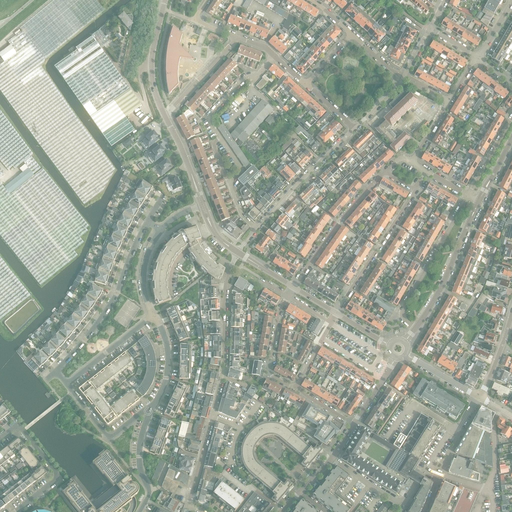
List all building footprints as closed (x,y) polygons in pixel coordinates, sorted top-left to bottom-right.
[(8,42),(11,45),(17,54),(2,65),(0,63),(0,89),(25,124),(41,146),(66,179),(85,205),(104,190),(116,169),(99,147),(75,116),(40,66),(44,63),(45,60),(105,11),(95,0),(54,0),(20,28),(22,31),(8,42)] [(296,9),(299,11),(304,3),(299,0),(298,0),(295,5),(298,7),(296,9)] [(346,0),(342,0),(338,6),(342,9),(347,4),(345,2),(346,0)] [(410,0),(418,7),(416,9),(420,13),(422,11),(426,14),(430,10),(418,0),(410,0)] [(491,0),(489,0),(487,4),(497,9),(500,5),(491,0)] [(213,3),(209,7),(215,11),(218,13),(219,11),(217,9),(218,6),(213,3)] [(302,10),(305,11),(309,5),(304,3),(299,11),(301,12),(302,10)] [(345,12),(350,16),(354,12),(353,11),(355,10),(358,8),(353,3),(345,12)] [(493,17),(497,9),(487,4),(482,13),(486,14),(487,13),(493,17)] [(310,14),(313,8),(309,5),(305,11),(307,13),(306,15),(308,17),(310,14)] [(218,13),(215,11),(209,7),(206,12),(212,16),(213,14),(216,15),(218,13)] [(319,11),(313,8),(310,14),(315,17),(319,11)] [(350,16),(354,20),(358,16),(359,14),(360,14),(362,12),(358,8),(355,10),(353,11),(354,12),(350,16)] [(354,20),(358,24),(363,20),(362,19),(364,18),(367,16),(362,12),(360,14),(359,14),(358,16),(354,20)] [(132,16),(131,15),(130,16),(129,15),(127,15),(126,16),(124,14),(119,18),(127,28),(129,25),(131,26),(131,27),(132,23),(133,19),(133,17),(132,16)] [(282,27),(287,30),(294,18),(290,15),(287,20),(282,27)] [(227,22),(233,25),(236,18),(230,16),(227,22)] [(358,24),(363,28),(367,24),(368,22),(369,22),(371,20),(367,16),(364,18),(362,19),(363,20),(358,24)] [(241,20),(236,18),(233,25),(239,27),(241,20)] [(249,23),(247,22),(244,29),(249,32),(255,19),(253,18),(252,21),(250,21),(249,23)] [(442,25),(447,28),(451,21),(446,18),(442,25)] [(488,26),(490,22),(483,18),(481,21),(488,26)] [(257,19),(255,19),(249,32),(255,34),(258,27),(255,26),(257,23),(256,23),(257,19)] [(239,27),(244,29),(247,22),(241,20),(239,27)] [(363,28),(367,32),(371,28),(373,26),(375,24),(371,20),(369,22),(368,22),(367,24),(363,28)] [(453,22),(451,21),(447,28),(452,31),(456,24),(457,22),(454,20),(453,22)] [(260,28),(258,27),(255,34),(260,36),(266,23),(264,22),(262,26),(261,25),(260,28)] [(268,24),(266,23),(260,36),(266,39),(269,32),(266,31),(267,28),(266,27),(268,24)] [(401,31),(403,33),(413,38),(416,32),(413,30),(414,27),(407,23),(405,27),(403,26),(401,31)] [(367,32),(372,37),(380,28),(375,24),(373,26),(371,28),(367,32)] [(461,27),(456,24),(452,31),(457,34),(461,27)] [(290,34),(292,32),(295,29),(296,27),(294,25),(288,31),(290,34)] [(332,25),(328,29),(336,36),(340,32),(332,25)] [(462,25),(461,27),(457,34),(462,37),(467,28),(462,25)] [(173,27),(171,35),(168,44),(167,52),(166,60),(166,69),(166,77),(168,86),(169,94),(179,84),(178,84),(178,77),(178,71),(178,64),(180,58),(194,59),(179,45),(180,40),(182,35),(173,27)] [(381,29),(380,28),(372,37),(378,42),(384,36),(386,33),(385,33),(387,31),(382,27),(381,29)] [(462,37),(467,40),(473,31),(467,28),(462,37)] [(295,29),(292,32),(298,37),(301,34),(295,29)] [(328,29),(325,33),(333,41),(336,36),(328,29)] [(64,80),(90,117),(130,89),(100,48),(108,42),(106,38),(108,36),(107,35),(104,36),(100,30),(92,35),(92,36),(75,48),(77,50),(54,66),(64,80)] [(467,40),(472,43),(478,34),(473,31),(467,40)] [(325,33),(321,37),(329,45),(333,41),(325,33)] [(403,33),(400,38),(410,43),(413,38),(403,33)] [(483,38),(478,34),(472,43),(478,46),(482,40),(483,38)] [(503,36),(502,39),(511,44),(511,43),(511,38),(505,35),(504,37),(503,36)] [(268,42),(273,46),(278,41),(273,37),(268,42)] [(321,37),(317,42),(325,49),(329,45),(321,37)] [(388,39),(386,37),(382,41),(381,43),(384,46),(389,40),(388,39)] [(396,43),(397,44),(398,44),(407,49),(410,43),(400,38),(398,37),(396,41),(397,41),(396,43)] [(511,44),(502,39),(500,41),(501,42),(500,44),(511,51),(511,48),(511,44)] [(311,44),(313,46),(321,53),(325,49),(317,42),(316,41),(315,40),(311,44)] [(273,46),(277,50),(282,45),(278,41),(273,46)] [(430,47),(435,51),(439,45),(433,41),(430,47)] [(286,44),(284,43),(282,45),(277,50),(282,55),(287,49),(284,47),(287,45),(286,44)] [(404,55),(407,49),(398,44),(397,44),(395,49),(401,53),(404,55)] [(508,55),(511,51),(500,44),(499,46),(498,45),(496,48),(508,55)] [(11,45),(0,53),(0,63),(2,65),(17,54),(11,45)] [(435,51),(441,54),(445,48),(439,45),(435,51)] [(237,54),(243,56),(246,48),(240,46),(237,54)] [(321,53),(313,46),(309,50),(318,57),(321,53)] [(398,59),(401,53),(395,49),(390,46),(387,53),(390,55),(389,56),(391,57),(391,59),(400,64),(401,60),(398,59)] [(248,60),(248,58),(251,50),(246,48),(243,56),(246,57),(245,59),(248,60)] [(441,54),(447,57),(450,51),(445,48),(441,54)] [(505,60),(508,55),(496,48),(495,50),(496,51),(494,53),(503,58),(503,59),(505,60)] [(248,58),(254,60),(256,52),(251,50),(248,58)] [(309,50),(306,54),(314,61),(318,57),(309,50)] [(450,64),(452,61),(456,55),(450,51),(447,57),(445,61),(450,64)] [(262,54),(256,52),(254,60),(259,62),(262,54)] [(300,58),(301,59),(302,58),(310,66),(314,61),(306,54),(304,53),(302,55),(300,57),(300,58)] [(498,66),(503,59),(503,58),(494,53),(492,58),(494,60),(493,61),(494,62),(494,63),(498,66)] [(452,61),(458,64),(461,58),(456,55),(452,61)] [(301,59),(298,62),(306,70),(310,66),(302,58),(301,59)] [(467,62),(461,58),(458,64),(464,68),(467,62)] [(229,59),(226,63),(232,68),(233,67),(235,68),(237,66),(229,59)] [(306,70),(298,62),(296,60),(292,64),(303,74),(306,70)] [(222,67),(223,67),(228,72),(230,70),(230,71),(232,69),(232,68),(226,63),(222,67)] [(268,70),(274,75),(279,69),(273,65),(268,70)] [(219,71),(224,76),(224,77),(225,77),(226,78),(228,80),(229,79),(230,78),(227,75),(229,72),(228,72),(223,67),(220,71),(219,71)] [(284,74),(279,69),(274,75),(279,80),(284,74)] [(477,81),(478,79),(482,73),(477,69),(473,75),(476,77),(472,82),(471,84),(469,82),(467,85),(471,88),(474,84),(477,81)] [(414,76),(419,79),(423,73),(417,70),(414,76)] [(215,75),(216,75),(221,80),(224,77),(224,76),(219,71),(215,75)] [(424,71),(423,73),(419,79),(425,82),(428,76),(425,74),(426,72),(424,71)] [(478,79),(483,83),(487,77),(482,73),(478,79)] [(425,82),(430,84),(434,79),(435,77),(429,74),(428,76),(425,82)] [(211,78),(211,79),(218,84),(221,80),(216,75),(215,75),(212,79),(211,78)] [(435,77),(434,79),(430,84),(436,87),(439,82),(436,80),(438,78),(435,76),(435,77)] [(281,93),(283,91),(292,81),(287,77),(281,85),(283,87),(280,92),(281,93)] [(483,83),(488,87),(492,81),(487,77),(483,83)] [(218,85),(218,84),(211,79),(208,83),(213,88),(214,88),(217,84),(218,85)] [(287,91),(289,93),(296,85),(292,81),(283,91),(285,92),(287,91)] [(488,87),(493,91),(498,85),(492,81),(488,87)] [(436,87),(441,90),(444,84),(439,82),(436,87)] [(214,88),(213,88),(208,83),(204,86),(211,92),(210,91),(213,88),(214,89),(214,88)] [(450,87),(444,84),(441,90),(446,93),(450,87)] [(289,93),(293,96),(300,89),(296,85),(289,93)] [(497,97),(499,95),(503,89),(498,85),(493,91),(497,93),(493,99),(495,100),(497,97)] [(211,96),(212,94),(211,92),(204,86),(204,87),(204,88),(201,91),(206,96),(207,96),(209,94),(211,96)] [(472,95),(473,94),(474,92),(471,91),(465,87),(461,94),(467,97),(469,94),(472,95)] [(384,119),(374,128),(382,136),(391,145),(390,146),(395,152),(400,147),(401,148),(405,144),(404,143),(410,138),(404,133),(398,138),(396,136),(398,134),(394,130),(392,132),(390,129),(392,127),(392,126),(418,101),(410,93),(406,89),(406,88),(397,97),(388,105),(389,106),(390,107),(393,110),(383,119),(384,119)] [(142,105),(130,89),(90,117),(112,147),(135,130),(125,117),(142,105)] [(293,96),(297,100),(304,93),(300,89),(293,96)] [(508,93),(503,89),(499,95),(504,99),(508,93)] [(203,99),(206,96),(201,91),(201,90),(197,94),(203,100),(203,99)] [(297,100),(301,104),(308,96),(304,93),(297,100)] [(200,104),(203,100),(197,94),(197,95),(194,99),(199,104),(200,104)] [(245,98),(241,94),(235,99),(240,104),(245,98)] [(464,103),(466,105),(469,107),(471,104),(465,100),(467,97),(461,94),(458,100),(464,103)] [(301,104),(306,108),(312,100),(308,96),(301,104)] [(505,100),(502,103),(501,106),(503,108),(505,105),(509,108),(511,104),(511,98),(510,97),(507,101),(505,100)] [(196,107),(199,104),(194,99),(193,98),(190,102),(196,108),(196,107)] [(232,138),(234,141),(234,142),(240,146),(273,110),(262,100),(230,136),(232,138)] [(306,108),(310,111),(317,104),(312,100),(306,108)] [(458,100),(454,106),(460,110),(464,103),(458,100)] [(196,108),(196,107),(196,108),(190,102),(186,106),(192,112),(193,112),(192,111),(195,108),(196,108)] [(308,113),(312,117),(321,108),(317,104),(310,111),(308,113)] [(456,116),(460,110),(454,106),(450,112),(456,116)] [(325,111),(321,108),(312,117),(317,121),(318,120),(317,120),(325,111)] [(23,162),(25,164),(33,174),(40,168),(30,156),(33,154),(0,110),(0,160),(8,170),(13,166),(15,169),(23,162)] [(487,117),(494,121),(501,124),(504,119),(497,115),(497,114),(495,113),(492,117),(488,115),(487,117)] [(177,119),(179,124),(186,120),(184,115),(177,119)] [(271,127),(276,121),(270,116),(265,121),(271,127)] [(447,116),(443,123),(451,128),(453,125),(451,124),(454,120),(447,116)] [(333,118),(329,122),(337,130),(341,126),(334,119),(333,118)] [(482,121),(488,124),(498,130),(501,124),(494,121),(492,123),(483,118),(482,121)] [(179,124),(182,129),(189,125),(186,120),(179,124)] [(415,137),(429,123),(427,121),(412,134),(415,137)] [(328,125),(326,127),(333,134),(337,130),(329,122),(327,124),(328,125)] [(443,123),(440,129),(447,134),(451,128),(443,123)] [(482,128),(488,131),(495,135),(498,130),(488,124),(487,127),(483,125),(482,128)] [(182,129),(185,134),(192,130),(189,125),(182,129)] [(320,130),(322,131),(329,138),(333,134),(326,127),(324,126),(320,130)] [(301,128),(296,133),(298,134),(301,131),(307,137),(308,136),(312,141),(308,145),(314,151),(320,146),(305,131),(304,131),(301,128)] [(445,138),(447,134),(440,129),(436,135),(445,141),(447,138),(445,138)] [(148,138),(144,141),(148,147),(158,139),(156,137),(157,136),(155,134),(154,134),(150,130),(145,134),(148,137),(147,137),(148,138)] [(195,136),(192,130),(185,134),(187,140),(195,136)] [(264,130),(262,132),(270,142),(273,139),(264,130)] [(366,131),(363,133),(372,142),(376,138),(368,130),(366,131)] [(324,142),(329,138),(322,131),(315,138),(320,142),(322,140),(324,142)] [(488,131),(485,136),(492,140),(495,135),(488,131)] [(362,136),(360,138),(368,146),(372,142),(363,133),(362,135),(362,136)] [(444,143),(445,141),(436,135),(432,142),(438,145),(440,142),(442,143),(444,143)] [(485,136),(482,141),(489,145),(492,140),(485,136)] [(190,141),(192,146),(200,143),(202,143),(200,138),(198,138),(190,141)] [(358,139),(356,141),(364,149),(368,146),(360,138),(359,139),(358,139)] [(290,139),(280,148),(283,151),(291,143),(293,142),(290,139)] [(362,151),(364,149),(356,141),(354,143),(353,145),(361,153),(362,151)] [(477,143),(476,145),(486,150),(489,145),(482,141),(480,144),(477,143)] [(152,148),(144,154),(148,159),(149,159),(151,157),(155,161),(165,154),(163,151),(164,151),(162,148),(161,149),(157,144),(152,148)] [(300,152),(294,146),(293,144),(293,145),(290,147),(294,150),(295,149),(298,153),(300,152)] [(470,149),(469,150),(475,153),(476,152),(482,156),(486,150),(476,145),(473,151),(470,149)] [(303,149),(301,152),(309,160),(313,156),(303,147),(302,148),(303,149)] [(289,148),(285,152),(288,154),(289,153),(290,155),(292,154),(295,157),(296,155),(289,148)] [(347,149),(345,151),(353,159),(354,160),(357,156),(349,148),(348,149),(347,149)] [(388,150),(384,154),(389,159),(393,155),(388,150)] [(474,155),(475,153),(469,150),(468,153),(470,155),(468,159),(477,165),(481,159),(474,155)] [(352,161),(353,159),(345,151),(343,153),(343,154),(342,155),(350,163),(352,161)] [(433,157),(430,155),(426,162),(432,165),(436,158),(439,152),(436,151),(433,157)] [(298,157),(305,164),(309,160),(301,152),(297,156),(298,157)] [(421,159),(426,162),(430,155),(425,152),(421,159)] [(384,154),(380,158),(385,163),(389,159),(384,154)] [(340,156),(338,158),(344,165),(346,163),(348,165),(350,163),(342,155),(340,156)] [(301,168),(305,164),(298,157),(294,161),(301,168)] [(160,167),(157,170),(161,175),(171,168),(169,166),(170,165),(168,162),(167,163),(163,158),(158,162),(160,165),(159,166),(160,167)] [(342,167),(344,165),(338,158),(336,160),(336,161),(334,162),(340,168),(342,171),(344,169),(342,167)] [(380,158),(376,162),(381,167),(385,163),(380,158)] [(432,165),(437,168),(441,161),(436,158),(432,165)] [(465,164),(468,166),(474,170),(477,165),(468,159),(467,161),(465,164)] [(446,164),(441,161),(437,168),(442,171),(446,164)] [(369,164),(371,166),(376,171),(381,167),(376,162),(374,164),(372,162),(369,164)] [(202,170),(202,171),(210,168),(208,163),(200,166),(200,167),(201,167),(202,170)] [(296,174),(300,170),(294,163),(292,165),(290,163),(288,165),(296,174)] [(23,172),(4,187),(10,194),(34,175),(33,174),(25,164),(22,167),(20,169),(23,172)] [(288,182),(295,175),(289,169),(289,168),(285,164),(282,166),(284,168),(280,173),(288,182)] [(451,167),(446,164),(442,171),(447,174),(451,167)] [(332,165),(327,170),(332,176),(334,178),(338,174),(340,173),(332,165)] [(253,166),(252,167),(248,171),(238,180),(244,186),(258,172),(253,166)] [(371,166),(367,170),(372,175),(376,171),(371,166)] [(468,166),(465,171),(472,175),(474,170),(468,166)] [(219,169),(215,171),(213,167),(210,168),(202,171),(204,176),(212,173),(215,172),(220,170),(219,169)] [(259,172),(262,175),(266,179),(268,177),(268,178),(271,175),(265,169),(263,167),(259,172)] [(43,168),(34,175),(10,194),(4,187),(0,182),(0,235),(40,286),(78,255),(74,251),(84,242),(80,237),(88,231),(86,229),(89,226),(43,168)] [(331,177),(332,176),(327,170),(323,173),(330,181),(333,179),(331,177)] [(367,170),(363,174),(368,179),(372,175),(367,170)] [(461,172),(459,175),(469,180),(472,175),(465,171),(463,174),(461,172)] [(259,172),(253,178),(256,180),(262,175),(259,172)] [(364,183),(368,179),(363,174),(361,172),(359,174),(361,176),(359,178),(364,183)] [(321,179),(319,181),(323,184),(330,192),(331,191),(333,189),(335,186),(332,188),(329,185),(328,186),(327,185),(331,182),(330,181),(323,173),(319,177),(321,179)] [(163,184),(169,179),(167,175),(160,180),(163,184)] [(467,183),(469,180),(459,175),(458,175),(456,177),(460,179),(458,182),(465,186),(466,185),(467,183)] [(505,176),(502,182),(509,185),(511,180),(505,176)] [(173,190),(181,187),(177,177),(169,180),(173,190)] [(378,186),(385,190),(389,182),(383,178),(378,186)] [(320,187),(323,184),(319,181),(318,179),(317,179),(316,179),(315,180),(315,181),(313,182),(320,189),(321,188),(320,187)] [(140,184),(139,186),(149,193),(150,192),(151,191),(150,190),(153,187),(143,181),(141,184),(140,184)] [(279,181),(277,183),(275,181),(272,184),(280,192),(285,186),(279,181)] [(356,181),(352,186),(357,190),(361,186),(356,181)] [(391,194),(393,191),(396,186),(389,182),(385,190),(391,194)] [(506,191),(509,185),(502,182),(499,187),(506,191)] [(426,190),(431,193),(435,186),(430,183),(426,190)] [(312,184),(307,189),(315,197),(320,192),(312,184)] [(148,195),(150,196),(152,194),(150,192),(149,193),(139,186),(137,189),(137,190),(136,192),(145,198),(147,196),(148,195)] [(247,189),(244,186),(240,190),(243,198),(247,197),(251,194),(247,189)] [(352,186),(348,190),(353,195),(357,190),(352,186)] [(393,191),(399,194),(402,189),(396,186),(393,191)] [(435,199),(437,197),(437,196),(441,190),(435,186),(431,193),(430,196),(435,199)] [(274,200),(280,194),(274,188),(268,194),(274,200)] [(311,201),(315,197),(307,189),(303,193),(310,201),(311,201)] [(408,193),(402,189),(399,194),(405,198),(408,193)] [(257,194),(261,197),(261,196),(270,204),(273,201),(267,195),(261,190),(257,194)] [(348,190),(344,194),(349,199),(353,195),(348,190)] [(437,196),(437,197),(442,200),(446,193),(441,190),(437,196)] [(144,200),(145,198),(136,192),(134,191),(132,194),(133,194),(132,197),(143,204),(143,202),(144,201),(144,200)] [(498,191),(495,196),(502,200),(504,194),(498,191)] [(372,192),(368,197),(373,201),(377,197),(372,192)] [(306,204),(310,201),(303,193),(299,196),(306,204)] [(442,200),(448,203),(452,196),(446,193),(442,200)] [(340,195),(338,197),(346,204),(349,199),(344,194),(342,196),(340,195)] [(458,199),(452,196),(448,203),(454,206),(458,199)] [(502,200),(495,196),(492,202),(499,205),(500,206),(501,206),(502,205),(502,204),(502,203),(503,201),(502,200)] [(142,205),(144,206),(146,204),(143,202),(143,204),(132,197),(130,200),(129,199),(127,202),(129,203),(139,208),(140,206),(141,206),(142,205)] [(269,205),(261,197),(258,200),(266,208),(269,205)] [(338,201),(336,203),(342,208),(346,204),(338,197),(336,199),(338,201)] [(375,202),(373,201),(368,197),(364,201),(370,206),(371,207),(375,202)] [(296,199),(289,207),(299,217),(300,214),(296,211),(298,208),(296,206),(300,202),(296,199)] [(368,208),(370,206),(364,201),(360,205),(366,210),(368,212),(369,210),(368,208)] [(262,213),(265,209),(258,202),(257,204),(258,205),(256,207),(262,213)] [(496,211),(499,205),(492,202),(489,207),(496,211)] [(138,211),(139,208),(129,203),(128,205),(127,205),(126,208),(136,214),(137,212),(138,211)] [(336,203),(333,207),(338,212),(342,208),(336,203)] [(418,203),(415,208),(423,213),(424,213),(426,210),(423,209),(424,207),(418,203)] [(360,205),(356,210),(362,215),(366,210),(360,205)] [(387,210),(387,211),(393,215),(396,210),(389,205),(386,209),(387,210)] [(261,214),(254,207),(252,206),(249,209),(251,211),(258,217),(261,214)] [(297,219),(299,217),(289,207),(285,211),(291,217),(293,214),(297,219)] [(333,207),(329,212),(334,217),(338,212),(333,207)] [(499,212),(496,211),(489,207),(487,213),(494,216),(496,217),(499,212)] [(136,215),(138,216),(140,214),(137,212),(136,214),(126,208),(124,211),(123,213),(133,219),(134,216),(135,217),(136,215)] [(422,215),(423,213),(415,208),(412,213),(418,217),(420,214),(422,215)] [(255,220),(258,217),(251,211),(249,209),(246,212),(255,220)] [(356,210),(353,214),(358,219),(362,215),(356,210)] [(387,211),(384,216),(390,219),(393,215),(387,211)] [(132,221),(133,219),(123,213),(121,212),(120,215),(121,216),(120,219),(131,224),(131,223),(132,221)] [(412,213),(409,218),(415,222),(415,221),(418,217),(412,213)] [(487,213),(484,218),(491,221),(494,216),(487,213)] [(283,214),(279,218),(291,227),(292,225),(287,221),(289,219),(283,214)] [(320,215),(318,217),(327,223),(330,218),(324,214),(322,217),(320,215)] [(353,214),(349,219),(354,223),(358,219),(353,214)] [(228,232),(231,234),(237,228),(232,224),(234,222),(235,222),(238,218),(235,216),(230,218),(229,218),(227,219),(223,221),(224,223),(225,225),(227,227),(225,229),(228,232)] [(384,216),(381,220),(387,224),(390,219),(384,216)] [(318,217),(315,222),(323,228),(327,223),(318,217),(318,218),(318,217)] [(289,229),(291,227),(279,218),(276,222),(282,227),(284,225),(286,227),(287,227),(289,229)] [(417,223),(415,221),(415,222),(409,218),(405,222),(412,226),(413,224),(415,225),(417,223)] [(484,218),(481,223),(488,227),(491,221),(484,218)] [(130,226),(132,227),(134,224),(131,223),(131,224),(120,219),(118,222),(119,222),(117,224),(128,229),(129,227),(130,226)] [(350,228),(354,223),(349,219),(345,223),(350,228)] [(437,219),(434,225),(440,229),(444,223),(437,219)] [(376,221),(375,224),(383,229),(387,224),(381,220),(379,223),(376,221)] [(315,222),(312,227),(320,233),(323,228),(315,222)] [(410,229),(412,226),(405,222),(402,227),(409,231),(408,232),(409,233),(412,230),(410,229)] [(239,230),(237,228),(231,234),(238,240),(249,227),(245,223),(239,230)] [(280,235),(281,233),(278,231),(281,228),(275,223),(271,228),(277,233),(279,235),(280,235)] [(485,232),(488,227),(481,223),(478,229),(485,232)] [(505,223),(503,231),(505,231),(507,226),(510,227),(511,224),(505,223)] [(126,232),(128,229),(117,224),(116,227),(114,230),(125,235),(126,234),(127,232),(126,232)] [(376,228),(374,230),(380,234),(383,229),(375,224),(373,226),(376,228)] [(310,229),(308,231),(317,237),(320,233),(312,227),(310,225),(308,228),(310,229)] [(434,225),(430,231),(437,235),(440,229),(434,225)] [(342,226),(339,231),(345,235),(348,231),(342,226)] [(155,272),(154,283),(155,283),(155,291),(154,291),(157,302),(158,302),(159,306),(164,304),(171,301),(170,298),(169,297),(170,297),(169,294),(168,291),(168,290),(168,289),(168,286),(168,283),(168,282),(168,279),(168,276),(169,275),(169,272),(170,269),(171,268),(172,265),(173,263),(174,262),(176,259),(177,257),(178,256),(180,254),(182,251),(183,250),(183,251),(185,249),(188,247),(189,246),(190,246),(193,250),(190,251),(192,256),(193,255),(197,261),(196,261),(203,269),(206,271),(208,273),(210,275),(212,277),(213,286),(220,286),(220,281),(220,279),(223,274),(225,269),(223,268),(220,266),(218,264),(215,262),(215,261),(213,259),(212,258),(210,256),(208,254),(207,253),(207,252),(206,250),(205,247),(204,245),(203,244),(202,242),(201,240),(200,236),(199,233),(196,228),(189,232),(188,231),(180,235),(181,236),(174,241),(174,240),(166,248),(167,249),(163,255),(162,255),(157,265),(158,265),(156,272),(155,272)] [(369,234),(371,235),(377,239),(380,234),(374,230),(373,229),(371,232),(371,231),(369,234)] [(125,237),(127,238),(128,235),(126,234),(125,235),(114,230),(113,232),(111,232),(110,235),(122,240),(123,238),(124,238),(125,237)] [(276,238),(277,237),(276,237),(277,236),(269,230),(267,232),(266,233),(266,234),(274,240),(276,238)] [(401,230),(397,235),(404,240),(405,237),(407,238),(409,235),(407,234),(401,230)] [(305,233),(303,235),(313,242),(317,237),(308,231),(306,234),(305,233)] [(339,231),(335,236),(341,240),(345,235),(339,231)] [(430,231),(427,236),(434,240),(437,235),(430,231)] [(288,232),(285,237),(287,238),(290,240),(293,235),(289,232),(288,232)] [(476,233),(474,239),(481,242),(483,236),(476,233)] [(121,243),(122,240),(110,235),(109,238),(110,238),(109,241),(120,246),(121,245),(122,243),(121,243)] [(304,243),(305,244),(305,243),(310,247),(313,242),(303,235),(301,237),(305,240),(304,243)] [(374,244),(377,239),(371,235),(368,240),(374,244)] [(397,235),(394,240),(400,244),(404,240),(397,235)] [(265,236),(261,240),(268,245),(269,243),(272,244),(273,242),(265,236)] [(335,236),(332,241),(338,245),(341,240),(335,236)] [(427,236),(424,241),(431,245),(434,240),(427,236)] [(474,239),(471,245),(478,248),(481,242),(474,239)] [(266,247),(268,245),(261,240),(258,244),(267,251),(269,249),(266,247)] [(365,244),(363,247),(369,251),(372,246),(364,240),(362,243),(365,244)] [(403,246),(400,244),(394,240),(391,245),(397,249),(399,247),(401,248),(403,246)] [(120,247),(122,248),(123,246),(121,245),(120,246),(109,241),(108,244),(107,247),(118,251),(119,249),(120,247)] [(332,241),(329,246),(335,250),(338,245),(332,241)] [(424,241),(421,247),(428,251),(431,245),(424,241)] [(299,243),(297,245),(308,252),(311,248),(310,247),(305,243),(305,244),(304,246),(299,243)] [(264,255),(267,251),(258,244),(256,247),(256,248),(264,255)] [(117,254),(118,251),(107,247),(103,245),(101,251),(104,252),(104,253),(116,257),(117,256),(117,254)] [(305,257),(308,252),(297,245),(296,247),(299,250),(298,252),(298,253),(305,257)] [(396,252),(397,249),(391,245),(388,250),(396,256),(398,253),(396,252)] [(481,249),(478,248),(471,245),(469,251),(479,255),(481,249)] [(511,259),(511,245),(510,245),(510,247),(506,246),(505,248),(504,248),(503,252),(505,253),(504,257),(511,259)] [(331,254),(335,250),(329,246),(325,250),(331,254)] [(360,251),(366,255),(369,251),(363,247),(361,249),(359,248),(358,250),(360,251)] [(421,247),(418,253),(424,257),(428,251),(421,247)] [(421,262),(424,257),(418,253),(410,249),(409,251),(416,255),(415,258),(421,262)] [(325,250),(322,255),(328,259),(331,254),(325,250)] [(395,258),(396,256),(388,250),(385,255),(391,259),(392,256),(395,258)] [(360,251),(357,256),(363,260),(366,255),(360,251)] [(469,251),(466,257),(476,261),(479,255),(469,251)] [(119,257),(117,256),(116,257),(104,253),(103,256),(102,258),(113,262),(114,260),(115,260),(115,259),(118,260),(119,257)] [(276,265),(278,266),(282,259),(277,255),(273,263),(274,263),(273,264),(275,265),(276,265)] [(322,255),(319,260),(325,264),(328,259),(322,255)] [(388,264),(391,259),(385,255),(382,260),(388,264)] [(357,256),(354,261),(360,265),(363,260),(357,256)] [(0,319),(30,295),(6,265),(0,257),(0,319)] [(466,257),(464,263),(474,267),(476,261),(466,257)] [(101,261),(100,264),(112,268),(112,267),(113,265),(112,265),(113,262),(102,258),(101,261)] [(281,268),(283,269),(287,262),(282,259),(278,266),(279,266),(279,267),(280,268),(281,268)] [(289,260),(287,262),(283,269),(285,271),(287,272),(288,272),(293,265),(290,263),(291,261),(289,260)] [(321,269),(325,264),(319,260),(315,265),(321,269)] [(352,264),(350,266),(356,270),(360,265),(354,261),(351,260),(350,262),(352,264)] [(296,267),(293,265),(288,272),(291,274),(290,274),(292,275),(293,275),(300,265),(298,263),(296,267)] [(379,263),(376,268),(382,272),(385,267),(379,263)] [(412,263),(409,268),(415,272),(419,267),(412,263)] [(464,263),(461,269),(471,273),(474,267),(464,263)] [(98,270),(109,274),(110,271),(111,271),(111,270),(114,271),(115,268),(112,267),(112,268),(100,264),(98,264),(96,269),(98,270)] [(345,269),(347,271),(353,275),(356,270),(350,266),(349,268),(347,267),(345,269)] [(380,274),(382,272),(376,268),(373,273),(381,278),(382,276),(380,274)] [(409,268),(406,274),(412,278),(415,272),(409,268)] [(511,270),(502,268),(501,271),(500,270),(499,274),(510,277),(511,277),(511,275),(511,274),(511,273),(511,271),(511,270)] [(475,274),(471,273),(461,269),(459,274),(466,277),(468,274),(474,277),(475,274)] [(97,273),(96,276),(108,280),(108,278),(109,277),(108,276),(109,274),(98,270),(97,273)] [(347,271),(344,276),(350,280),(353,275),(347,271)] [(373,273),(369,278),(375,281),(378,283),(381,278),(373,273)] [(406,274),(402,280),(409,283),(412,278),(406,274)] [(466,277),(459,274),(458,277),(457,277),(456,279),(457,280),(464,283),(466,284),(469,279),(466,277)] [(107,281),(110,282),(111,279),(108,278),(108,280),(96,276),(92,275),(91,278),(94,278),(93,282),(105,285),(106,283),(107,283),(107,281)] [(347,285),(350,280),(344,276),(341,281),(347,285)] [(303,283),(311,288),(315,281),(307,277),(303,283)] [(509,281),(507,280),(495,277),(494,279),(498,280),(497,284),(497,285),(508,288),(509,288),(509,285),(509,284),(508,284),(509,281)] [(250,292),(253,287),(239,278),(236,283),(235,283),(234,285),(234,286),(242,291),(244,289),(245,290),(245,289),(248,292),(249,291),(250,292)] [(315,281),(311,288),(316,291),(321,284),(318,282),(319,279),(317,278),(315,281)] [(369,278),(366,282),(374,288),(375,288),(376,285),(374,284),(375,281),(369,278)] [(402,280),(399,285),(406,289),(409,283),(402,280)] [(457,280),(454,286),(461,289),(464,283),(457,280)] [(395,286),(393,289),(403,294),(406,289),(399,285),(393,281),(392,284),(395,286)] [(366,282),(363,287),(369,291),(371,289),(373,290),(374,288),(366,282)] [(91,287),(90,289),(100,296),(101,295),(102,293),(101,293),(103,290),(93,284),(92,287),(91,287)] [(316,291),(321,294),(326,287),(321,284),(316,291)] [(459,295),(461,289),(454,286),(452,292),(459,295)] [(242,305),(242,299),(240,298),(240,296),(243,292),(235,287),(232,291),(232,294),(233,294),(233,298),(233,300),(233,304),(240,305),(242,305)] [(331,290),(326,287),(321,294),(327,298),(331,291),(331,290)] [(366,296),(369,291),(363,287),(360,292),(366,296)] [(395,293),(393,296),(400,300),(403,294),(393,289),(390,287),(389,289),(395,293)] [(496,289),(491,287),(490,290),(494,291),(492,297),(503,301),(506,292),(496,289)] [(88,292),(87,295),(96,301),(98,299),(99,297),(101,299),(103,296),(101,295),(100,296),(90,289),(88,292)] [(259,299),(263,302),(270,292),(265,289),(260,296),(259,299)] [(338,295),(331,291),(327,298),(334,302),(338,295)] [(267,301),(270,303),(275,295),(270,292),(263,302),(265,303),(267,301)] [(482,294),(477,301),(482,304),(485,298),(486,297),(487,297),(482,294)] [(85,297),(83,299),(93,306),(94,305),(95,304),(95,303),(96,301),(87,295),(85,297)] [(280,298),(275,295),(270,303),(276,306),(280,298)] [(396,306),(400,300),(393,296),(390,302),(396,306)] [(449,296),(446,301),(453,305),(456,300),(449,296)] [(395,308),(377,297),(373,303),(387,311),(381,321),(376,328),(382,331),(386,324),(395,308)] [(480,306),(479,309),(478,310),(484,313),(487,308),(484,307),(488,300),(485,298),(482,304),(480,306)] [(81,302),(80,305),(89,311),(91,309),(92,308),(94,309),(96,307),(94,305),(93,306),(83,299),(81,302)] [(453,305),(446,301),(443,307),(450,311),(451,308),(458,311),(459,309),(453,305)] [(345,309),(351,312),(355,305),(350,302),(345,309)] [(289,317),(291,315),(295,308),(292,306),(292,305),(291,305),(290,305),(290,304),(285,311),(289,314),(288,316),(289,317)] [(503,311),(503,309),(502,308),(503,308),(497,306),(496,305),(494,305),(492,305),(490,304),(488,311),(490,313),(494,314),(495,313),(501,314),(501,312),(503,311)] [(78,306),(76,309),(86,317),(87,315),(88,314),(89,311),(80,305),(78,307),(78,306)] [(351,312),(356,315),(360,308),(355,305),(351,312)] [(166,313),(167,316),(179,311),(177,306),(166,310),(167,313),(166,313)] [(450,311),(443,307),(440,312),(446,316),(448,313),(454,317),(456,314),(450,311)] [(296,308),(295,308),(291,315),(296,318),(300,311),(297,309),(296,308)] [(356,315),(361,319),(365,311),(360,308),(356,315)] [(74,312),(73,314),(82,321),(84,319),(85,318),(87,319),(89,317),(87,315),(86,317),(76,309),(74,312)] [(170,319),(170,321),(181,316),(179,311),(167,316),(168,319),(170,319)] [(303,312),(300,311),(296,318),(301,321),(305,314),(304,313),(303,312)] [(361,319),(366,322),(371,314),(365,311),(361,319)] [(448,317),(446,316),(440,312),(436,318),(445,323),(448,317)] [(71,316),(69,319),(78,326),(79,325),(81,324),(80,323),(82,321),(73,314),(71,316)] [(305,314),(301,321),(300,322),(302,323),(303,322),(306,324),(310,317),(309,316),(308,315),(305,314)] [(366,322),(371,325),(376,317),(371,314),(366,322)] [(170,324),(171,327),(183,322),(181,316),(170,321),(171,323),(170,324)] [(313,341),(324,324),(314,317),(303,335),(313,341)] [(381,321),(376,317),(371,325),(376,328),(381,321)] [(436,318),(433,323),(442,329),(445,323),(436,318)] [(67,322),(65,324),(74,331),(76,329),(77,328),(79,329),(81,327),(79,325),(78,326),(69,319),(67,321),(67,322)] [(499,324),(499,323),(499,322),(499,321),(492,319),(491,319),(490,319),(489,322),(488,322),(487,324),(492,326),(491,329),(496,331),(497,327),(498,324),(499,324)] [(174,329),(175,331),(186,327),(183,322),(171,327),(173,330),(174,329)] [(446,331),(442,329),(433,323),(430,329),(437,333),(438,330),(444,333),(446,331)] [(63,325),(61,328),(71,336),(72,335),(73,333),(72,333),(74,331),(65,324),(64,326),(63,325)] [(174,334),(176,337),(188,332),(186,327),(175,331),(176,334),(174,334)] [(59,331),(58,333),(66,340),(68,338),(68,339),(70,337),(71,339),(74,336),(72,335),(71,336),(61,328),(59,330),(59,331)] [(430,329),(427,334),(433,338),(437,333),(430,329)] [(450,342),(455,345),(457,346),(461,339),(463,335),(457,331),(454,336),(450,342)] [(487,332),(485,337),(478,334),(476,337),(475,339),(479,341),(484,342),(484,340),(487,341),(487,340),(493,342),(494,339),(495,338),(495,337),(494,336),(494,335),(489,334),(489,333),(489,332),(488,331),(487,332)] [(190,338),(188,332),(176,337),(177,340),(178,340),(179,342),(190,338)] [(55,334),(53,337),(62,345),(63,344),(65,343),(64,343),(66,340),(58,333),(56,335),(55,334)] [(427,334),(423,340),(430,344),(433,338),(427,334)] [(140,345),(143,350),(152,346),(147,339),(145,336),(138,342),(140,345)] [(65,346),(63,344),(62,345),(53,337),(51,339),(51,340),(49,342),(58,350),(60,347),(60,348),(61,346),(63,348),(65,346)] [(305,339),(302,346),(309,350),(313,343),(307,340),(305,339)] [(438,348),(430,344),(423,340),(420,345),(427,349),(429,346),(436,351),(438,348)] [(485,343),(484,342),(479,341),(478,343),(482,344),(481,348),(483,348),(483,349),(490,351),(491,351),(491,350),(492,349),(491,348),(492,346),(485,343)] [(47,343),(45,346),(54,354),(55,353),(56,352),(58,350),(49,342),(48,344),(47,343)] [(424,355),(427,349),(420,345),(417,351),(424,355)] [(43,348),(41,350),(49,358),(51,356),(51,357),(53,355),(54,357),(57,355),(55,353),(54,354),(45,346),(42,348),(43,348)] [(143,350),(146,356),(154,353),(152,346),(143,350)] [(302,346),(298,352),(306,356),(309,350),(302,346)] [(489,354),(475,348),(475,347),(472,346),(470,350),(474,351),(473,352),(480,355),(480,356),(487,359),(488,357),(489,357),(490,355),(489,355),(489,354)] [(318,354),(323,357),(327,351),(322,348),(318,354)] [(39,352),(36,354),(45,363),(46,362),(47,361),(47,360),(49,358),(41,350),(39,352)] [(323,361),(327,363),(332,354),(327,351),(323,357),(319,364),(321,365),(323,361)] [(125,352),(79,389),(92,405),(93,404),(96,408),(94,409),(108,425),(139,400),(134,394),(135,393),(132,389),(131,390),(132,391),(111,408),(107,403),(109,401),(106,398),(104,400),(103,398),(105,397),(102,393),(101,395),(97,390),(132,362),(133,363),(134,362),(131,358),(130,359),(125,353),(125,352)] [(302,363),(306,356),(298,352),(297,355),(299,356),(297,360),(302,363)] [(146,356),(147,362),(156,361),(154,353),(146,356)] [(437,363),(443,366),(447,359),(447,358),(448,356),(443,353),(442,355),(437,363)] [(454,359),(452,361),(452,362),(448,369),(453,372),(456,367),(460,369),(461,367),(465,360),(469,355),(465,353),(462,359),(460,358),(458,362),(454,359)] [(44,364),(46,366),(48,364),(46,362),(45,363),(36,354),(34,356),(34,357),(31,359),(35,363),(33,365),(37,369),(39,367),(39,368),(42,365),(44,364)] [(330,362),(333,364),(337,357),(332,354),(327,363),(325,367),(327,368),(330,362)] [(510,372),(511,373),(511,358),(506,356),(502,366),(503,366),(511,369),(510,372)] [(335,365),(339,367),(343,361),(337,357),(333,364),(327,374),(329,375),(335,365)] [(210,361),(210,364),(219,366),(220,361),(208,358),(207,360),(210,361)] [(474,362),(473,364),(483,369),(484,369),(485,368),(485,367),(485,366),(484,366),(484,365),(485,364),(473,358),(471,361),(474,362)] [(452,362),(452,361),(447,359),(443,366),(448,369),(452,362)] [(470,372),(469,375),(478,380),(478,379),(479,379),(480,377),(479,376),(483,369),(473,364),(465,360),(461,367),(463,368),(465,365),(469,367),(467,371),(470,372)] [(263,372),(260,372),(262,362),(254,361),(252,375),(260,376),(262,377),(263,372)] [(342,374),(344,371),(348,364),(343,361),(339,367),(335,374),(337,375),(336,376),(337,376),(339,378),(340,377),(342,374)] [(344,371),(349,374),(353,367),(348,364),(344,371)] [(404,365),(401,370),(408,375),(411,370),(404,365)] [(274,371),(280,375),(283,369),(277,366),(274,371)] [(351,375),(354,377),(359,370),(353,367),(349,374),(345,380),(348,381),(351,375)] [(147,368),(146,374),(155,377),(156,369),(147,368)] [(241,373),(241,372),(230,369),(228,377),(238,380),(240,373),(241,373)] [(280,375),(287,378),(289,373),(283,369),(280,375)] [(289,373),(287,378),(293,381),(297,374),(291,370),(289,373)] [(357,379),(360,380),(364,374),(359,370),(354,377),(351,383),(349,387),(351,388),(357,379)] [(401,370),(397,375),(404,380),(408,375),(401,370)] [(501,370),(498,375),(511,380),(511,378),(508,377),(510,374),(501,370)] [(211,376),(210,378),(218,380),(219,375),(202,371),(202,373),(208,375),(211,376)] [(182,381),(189,382),(189,374),(189,373),(178,373),(178,376),(179,377),(179,379),(183,379),(182,381)] [(152,384),(155,377),(146,374),(144,380),(152,384)] [(362,382),(365,384),(369,377),(364,374),(360,380),(356,386),(358,387),(360,384),(362,382)] [(469,375),(467,374),(465,377),(468,379),(466,383),(474,387),(478,380),(469,375)] [(397,375),(394,380),(401,385),(404,380),(397,375)] [(510,383),(511,380),(498,375),(496,380),(505,384),(507,381),(508,381),(507,382),(510,383)] [(365,384),(363,386),(366,387),(367,385),(370,387),(375,380),(369,377),(365,384)] [(267,391),(268,389),(272,382),(266,379),(262,388),(267,391)] [(306,389),(310,383),(311,380),(309,379),(308,381),(305,380),(301,386),(306,389)] [(461,411),(465,406),(435,387),(436,386),(430,382),(429,383),(422,379),(412,394),(431,406),(430,407),(440,413),(441,412),(444,414),(445,413),(449,415),(448,416),(455,421),(459,415),(459,416),(462,412),(461,411)] [(144,380),(141,386),(148,391),(152,384),(144,380)] [(397,390),(401,385),(394,380),(390,385),(397,390)] [(227,381),(225,387),(235,389),(238,390),(238,388),(227,381)] [(269,393),(272,394),(277,385),(272,382),(268,389),(271,390),(269,393)] [(176,384),(175,387),(185,392),(186,393),(189,388),(179,383),(178,385),(176,384)] [(306,389),(311,392),(315,386),(310,383),(306,389)] [(509,394),(510,390),(495,383),(492,389),(494,390),(496,391),(495,392),(497,393),(498,394),(497,395),(501,396),(502,395),(502,396),(503,395),(509,398),(510,394),(509,394)] [(252,384),(246,393),(252,397),(254,394),(258,388),(252,384)] [(277,385),(272,394),(271,396),(274,397),(276,393),(278,394),(282,388),(277,385)] [(317,387),(315,386),(311,392),(316,395),(321,386),(319,385),(317,387)] [(143,397),(148,391),(141,386),(136,391),(143,397)] [(316,395),(321,398),(326,389),(321,386),(316,395)] [(175,391),(174,393),(182,397),(185,392),(175,387),(173,390),(175,391)] [(234,391),(235,389),(225,387),(223,393),(233,396),(236,397),(237,392),(234,391)] [(388,388),(385,393),(391,398),(395,393),(388,388)] [(281,397),(287,401),(291,393),(285,389),(281,397)] [(321,398),(326,401),(331,392),(326,389),(321,398)] [(245,392),(244,396),(249,399),(251,400),(253,398),(252,397),(246,393),(245,392)] [(336,395),(331,392),(326,401),(331,404),(335,398),(336,395)] [(171,395),(170,398),(180,402),(182,397),(174,393),(173,395),(171,395)] [(232,398),(233,396),(223,393),(222,399),(231,401),(235,402),(236,399),(232,398)] [(287,401),(294,404),(298,396),(291,393),(287,401)] [(356,393),(351,400),(353,401),(358,404),(363,398),(356,393)] [(390,400),(391,398),(385,393),(381,398),(388,403),(389,404),(391,401),(390,400)] [(197,399),(202,401),(212,403),(213,398),(206,396),(206,398),(203,398),(202,398),(203,395),(198,394),(197,399)] [(298,396),(294,404),(300,408),(304,400),(298,396)] [(182,403),(180,402),(170,398),(169,401),(170,401),(169,404),(179,408),(182,403)] [(340,401),(335,398),(331,404),(336,407),(340,401)] [(381,398),(378,403),(385,408),(388,403),(381,398)] [(235,402),(231,401),(222,399),(220,404),(230,407),(233,408),(235,402)] [(352,403),(349,407),(354,410),(358,404),(353,401),(351,400),(350,402),(352,403)] [(2,402),(0,403),(0,409),(6,416),(7,415),(11,412),(2,402)] [(378,403),(374,408),(381,413),(385,408),(378,403)] [(167,405),(165,408),(175,413),(177,414),(179,408),(169,404),(168,406),(167,405)] [(195,416),(199,417),(208,420),(211,408),(201,406),(198,405),(194,404),(193,407),(197,408),(196,409),(200,410),(200,411),(202,411),(201,413),(192,411),(191,415),(195,416)] [(236,419),(240,414),(229,410),(230,407),(220,404),(218,412),(236,419)] [(302,414),(298,421),(317,432),(314,437),(320,441),(319,442),(322,444),(323,443),(326,446),(339,431),(339,432),(344,425),(333,418),(330,416),(329,417),(319,411),(320,410),(310,404),(304,415),(302,414)] [(350,416),(354,410),(349,407),(347,405),(345,408),(347,409),(345,413),(350,416)] [(491,423),(494,414),(481,407),(455,453),(484,464),(484,467),(489,466),(492,467),(492,460),(489,459),(491,453),(489,452),(491,447),(489,446),(491,440),(488,439),(491,433),(491,423)] [(173,418),(175,413),(165,408),(164,411),(165,412),(164,414),(165,414),(171,417),(173,418)] [(381,413),(374,408),(371,413),(378,418),(379,419),(383,414),(381,413)] [(0,419),(1,420),(4,417),(6,420),(9,418),(7,415),(6,416),(0,409),(0,419)] [(371,413),(367,418),(374,423),(378,418),(371,413)] [(361,427),(341,459),(397,494),(397,493),(400,488),(401,486),(407,477),(412,470),(439,426),(421,414),(416,422),(406,437),(401,434),(400,434),(394,443),(394,444),(388,440),(386,442),(362,427),(361,427)] [(499,417),(496,422),(497,427),(502,430),(500,433),(508,438),(510,436),(511,437),(511,444),(503,446),(503,449),(511,447),(511,429),(504,425),(504,424),(505,422),(504,420),(503,419),(499,417)] [(160,420),(159,423),(169,427),(171,422),(162,418),(161,421),(160,420)] [(376,424),(374,423),(367,418),(364,424),(372,429),(376,424)] [(178,436),(184,438),(189,423),(182,421),(178,436)] [(302,457),(302,458),(303,457),(305,459),(301,464),(305,467),(304,467),(307,469),(323,450),(320,448),(317,445),(313,449),(311,447),(310,447),(288,429),(285,427),(282,425),(279,424),(276,423),(272,422),(268,422),(265,423),(261,424),(258,425),(255,427),(252,429),(250,432),(247,435),(245,438),(243,441),(242,444),(241,448),(241,451),(241,455),(241,458),(242,462),(244,465),(246,468),(248,471),(250,473),(273,492),(272,493),(273,493),(275,495),(271,499),(275,502),(277,504),(293,485),(291,483),(287,480),(283,485),(281,483),(281,482),(281,483),(258,464),(256,461),(254,458),(253,454),(253,450),(255,446),(257,443),(259,440),(262,437),(266,435),(269,435),(273,435),(277,436),(280,438),(302,457)] [(159,427),(158,429),(167,433),(169,434),(171,428),(169,427),(159,423),(158,427),(159,427)] [(196,424),(195,428),(205,431),(206,425),(196,423),(196,424)] [(232,428),(224,426),(216,423),(214,428),(223,431),(225,432),(228,433),(232,428)] [(194,430),(193,433),(203,436),(205,431),(195,428),(194,430)] [(156,431),(155,434),(165,438),(167,433),(158,429),(157,432),(156,431)] [(192,436),(192,438),(195,439),(202,441),(203,436),(193,433),(192,436)] [(155,438),(154,440),(165,444),(167,438),(165,438),(155,434),(154,437),(155,438)] [(19,438),(8,447),(12,452),(12,451),(15,449),(16,450),(17,450),(19,452),(18,453),(32,470),(33,470),(35,472),(34,472),(35,474),(32,476),(36,481),(46,473),(19,438)] [(152,442),(151,445),(163,449),(165,444),(154,440),(153,442),(152,442)] [(190,441),(190,443),(186,442),(186,443),(177,441),(179,447),(184,451),(197,455),(198,452),(201,443),(190,441)] [(161,455),(163,449),(151,445),(150,448),(151,448),(150,451),(155,453),(154,454),(159,456),(159,454),(161,455)] [(209,445),(208,452),(216,454),(218,447),(209,445)] [(15,454),(12,451),(12,452),(8,447),(4,450),(10,458),(15,454)] [(4,450),(0,453),(6,461),(10,458),(4,450)] [(101,458),(94,464),(103,475),(104,474),(114,487),(126,477),(115,464),(110,469),(108,467),(115,461),(107,451),(100,457),(101,458)] [(208,453),(204,466),(212,468),(215,455),(208,453)] [(478,482),(479,474),(466,470),(469,461),(454,456),(453,460),(452,460),(450,464),(451,465),(450,467),(448,469),(448,472),(455,475),(456,474),(457,474),(458,472),(459,472),(460,469),(459,469),(459,468),(463,470),(463,471),(464,472),(465,473),(466,475),(472,477),(472,480),(478,482)] [(180,466),(179,469),(190,473),(191,467),(192,467),(192,466),(194,460),(183,457),(182,460),(181,460),(179,466),(180,466)] [(157,481),(165,462),(160,460),(152,479),(157,481)] [(478,473),(476,471),(475,469),(472,467),(472,465),(473,465),(474,463),(470,462),(467,469),(478,473)] [(173,494),(180,483),(180,481),(187,485),(189,476),(171,465),(162,487),(173,494)] [(312,495),(332,511),(333,511),(347,511),(353,506),(336,493),(349,476),(336,466),(312,495)] [(221,474),(211,472),(203,470),(201,480),(214,484),(215,483),(221,474)] [(417,483),(420,484),(423,486),(408,511),(407,511),(420,511),(433,483),(421,476),(412,470),(407,477),(417,483)] [(30,473),(25,477),(32,485),(36,481),(32,476),(30,473)] [(25,477),(21,480),(27,488),(32,485),(25,477)] [(117,496),(125,506),(132,500),(131,499),(136,494),(138,493),(139,491),(139,489),(138,487),(137,485),(135,484),(133,483),(131,484),(129,485),(128,483),(131,481),(129,477),(116,488),(118,491),(121,488),(123,491),(117,496)] [(15,481),(17,483),(23,491),(27,488),(21,480),(19,478),(15,481)] [(201,480),(198,489),(207,491),(207,490),(213,491),(214,484),(201,480)] [(215,491),(213,493),(214,494),(214,493),(220,498),(219,500),(224,504),(234,511),(240,504),(243,500),(225,486),(226,485),(220,480),(215,486),(214,490),(215,491)] [(433,504),(429,511),(469,511),(471,509),(471,508),(473,504),(473,505),(473,504),(475,500),(475,499),(477,495),(478,493),(458,487),(444,483),(442,482),(440,486),(441,486),(435,499),(433,504)] [(17,483),(13,487),(19,495),(23,491),(17,483)] [(101,511),(100,510),(97,511),(95,511),(83,496),(79,499),(77,497),(83,493),(74,483),(68,487),(70,489),(64,493),(78,511),(101,511)] [(13,487),(8,490),(15,498),(19,495),(13,487)] [(198,489),(197,495),(205,497),(210,498),(211,496),(206,494),(207,491),(198,489)] [(8,490),(4,494),(10,502),(15,498),(8,490)] [(254,492),(251,496),(256,501),(252,506),(257,510),(259,511),(268,511),(273,507),(270,504),(254,492)] [(0,497),(6,505),(10,502),(4,494),(0,496),(0,497)] [(100,510),(101,511),(117,511),(125,506),(117,496),(100,510)] [(251,496),(247,501),(252,506),(256,501),(251,496)] [(170,498),(167,503),(174,507),(174,505),(179,509),(182,505),(170,498)] [(317,511),(301,499),(291,511),(317,511)] [(245,504),(243,506),(248,510),(249,510),(252,506),(247,501),(245,504)] [(173,511),(177,511),(179,509),(174,505),(174,507),(167,503),(166,502),(163,506),(173,511)] [(384,511),(390,506),(385,502),(376,511),(384,511)]
